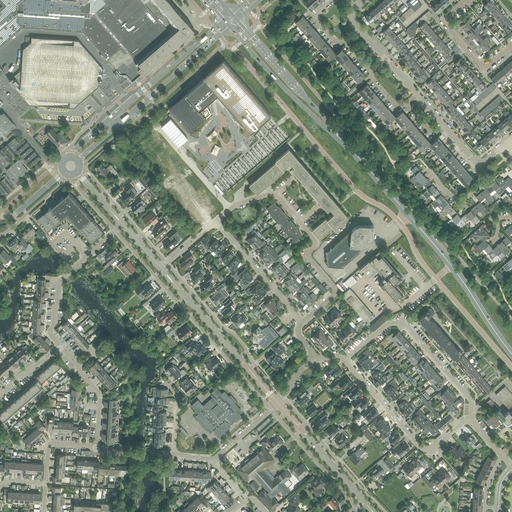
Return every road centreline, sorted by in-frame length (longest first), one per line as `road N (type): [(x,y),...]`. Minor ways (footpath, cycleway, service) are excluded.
road 1 (secondary): [(511,355),(451,265),(354,153)]
road 2 (residential): [(301,323),(334,292),(308,258),(316,244),(306,230),(270,194),(232,205),(214,222)]
road 3 (tertiary): [(223,20),(67,157)]
road 4 (tertiary): [(77,160),(229,26)]
road 5 (residential): [(472,422),(472,402),(403,320),(346,360)]
road 6 (secondary): [(229,26),(354,153)]
road 7 (tertiary): [(277,404),(160,270)]
road 8 (secondary): [(354,153),(237,19)]
road 9 (residential): [(472,422),(422,448),(346,360)]
road 10 (tertiary): [(371,511),(277,404)]
road 11 (residential): [(301,323),(214,222)]
road 12 (residential): [(468,0),(443,22),(485,69),(511,46)]
